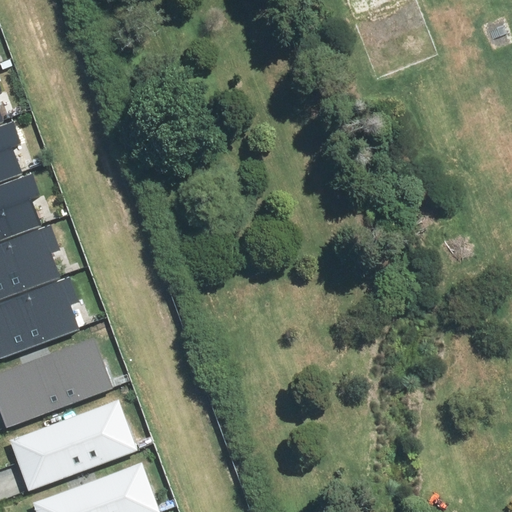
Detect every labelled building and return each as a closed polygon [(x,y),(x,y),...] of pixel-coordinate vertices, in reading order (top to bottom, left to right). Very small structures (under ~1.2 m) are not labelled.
[(12,118),(0,123),(0,177),(23,168),(14,146),(22,143),(12,118)] [(30,172),(0,183),(0,237),(40,221),(31,199),(39,196),(30,172)] [(53,224),(0,245),(0,299),(64,274),(55,252),(63,249),(53,224)] [(71,275),(0,303),(0,350),(2,357),(82,325),(73,303),(81,300),(71,275)] [(0,374),(0,384),(15,426),(121,388),(102,337),(0,374)] [(20,433),(38,483),(144,444),(125,394),(20,433)] [(41,497),(46,511),(156,511),(165,509),(146,459),(41,497)]
